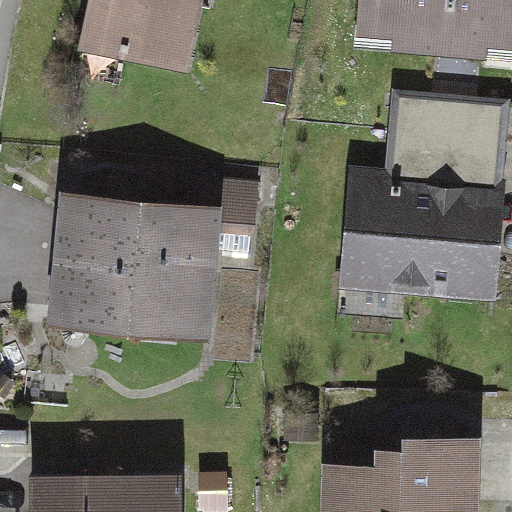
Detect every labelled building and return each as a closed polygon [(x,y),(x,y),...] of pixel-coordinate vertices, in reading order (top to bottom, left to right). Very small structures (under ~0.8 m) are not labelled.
[(192,81),(206,0),(98,0),(87,63),(192,81)] [(511,0),(361,0),(357,49),(511,61),(511,0)] [(395,92),(388,172),(347,169),(336,314),(393,318),(395,293),(496,301),(511,101),(395,92)] [(234,221),(68,206),(55,337),(222,353),(234,221)] [(374,454),(374,470),(322,469),(320,511),(476,511),(478,443),(401,442),(401,454),(374,454)] [(40,485),(39,511),(189,511),(190,485),(40,485)]
